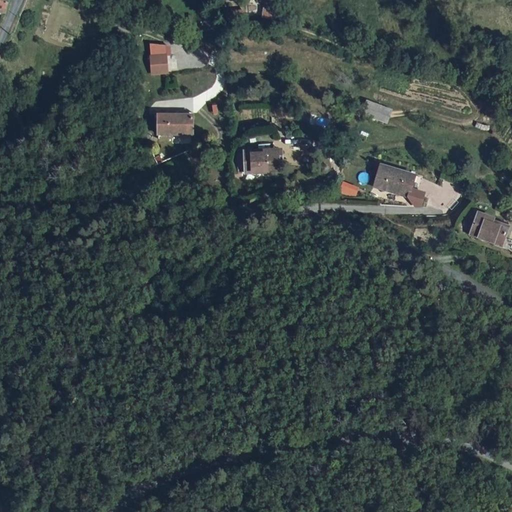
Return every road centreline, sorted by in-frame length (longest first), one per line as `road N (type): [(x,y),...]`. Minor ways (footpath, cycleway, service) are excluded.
road 1 (tertiary): [(511,320),(446,272),(346,226),(213,193),(145,189),(0,206)]
road 2 (tertiary): [(133,511),(152,484),(336,449),(442,445),(511,467)]
road 3 (track): [(232,25),(310,33),(496,93),(511,110)]
road 4 (residential): [(105,0),(115,23),(134,29),(232,25)]
